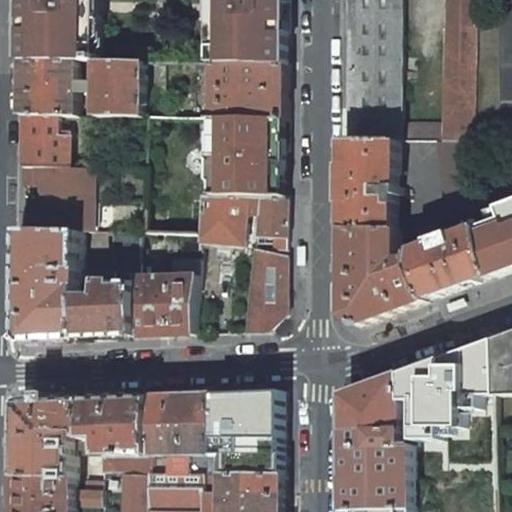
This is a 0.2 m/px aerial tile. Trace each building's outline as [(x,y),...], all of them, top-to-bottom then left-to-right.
[(29,0),(28,62),(84,63),(104,63),(149,64),(165,64),(220,65),(291,66),(291,0),(29,0)] [(447,0),(443,125),(402,125),(402,0),(351,0),(351,142),(401,142),(438,143),(475,143),(478,0),(447,0)] [(28,62),(27,117),(64,117),(82,118),(84,63),(28,62)] [(149,64),(104,63),(102,118),(147,118),(149,64)] [(166,119),(165,64),(149,64),(147,118),(166,119)] [(291,66),(220,65),(221,119),(286,120),(291,120),(291,66)] [(63,136),(64,117),(27,117),(27,167),(75,168),(76,136),(63,136)] [(209,144),(208,199),(254,199),(267,200),(270,200),(270,181),(286,181),(286,120),(221,119),(219,119),(219,144),(209,144)] [(401,142),(351,142),(350,232),(399,232),(399,198),(406,198),(406,189),(402,190),(401,142)] [(475,143),(438,143),(438,164),(452,215),(480,209),(474,186),(475,143)] [(51,199),(98,199),(98,168),(75,168),(27,167),(27,185),(51,185),(51,199)] [(285,200),(286,181),(270,181),(270,200),(285,200)] [(97,224),(98,199),(51,199),(27,200),(26,230),(68,233),(68,209),(97,224)] [(208,199),(205,244),(248,247),(252,216),(254,199),(208,199)] [(252,216),(265,215),(267,200),(254,199),(252,216)] [(270,200),(267,200),(265,215),(263,234),(279,235),(278,251),(290,251),(291,200),(285,200),(270,200)] [(509,223),(485,231),(497,276),(499,278),(511,273),(511,203),(503,206),(509,223)] [(68,233),(26,230),(26,231),(24,344),(84,342),(85,298),(86,299),(87,232),(68,233)] [(438,248),(419,255),(419,261),(419,267),(431,300),(497,276),(485,231),(461,240),(459,235),(437,243),(438,248)] [(399,232),(350,232),(350,317),(364,328),(432,303),(431,300),(419,267),(419,261),(404,261),(405,232),(399,232)] [(142,274),(143,234),(117,233),(116,274),(142,274)] [(252,325),(258,334),(273,334),(290,316),(290,258),(261,252),(252,325)] [(199,336),(204,261),(175,262),(177,278),(142,279),(142,284),(142,339),(199,336)] [(84,342),(142,339),(142,284),(105,283),(104,294),(100,294),(100,299),(86,299),(85,298),(84,342)] [(511,336),(498,342),(500,395),(511,394),(511,336)] [(349,511),(394,511),(419,511),(417,436),(407,436),(406,375),(349,396),(349,511)] [(220,396),(218,477),(289,477),(290,393),(220,396)] [(220,396),(157,398),(156,457),(180,457),(180,465),(195,464),(195,476),(210,476),(218,477),(220,396)] [(155,511),(156,477),(156,457),(157,398),(81,402),(80,451),(88,451),(87,457),(106,457),(106,484),(105,507),(105,511),(155,511)] [(23,477),(80,480),(80,451),(81,402),(24,404),(23,477)] [(195,476),(156,477),(155,511),(209,511),(210,476),(195,476)] [(218,477),(210,476),(209,511),(288,511),(289,477),(218,477)] [(80,480),(23,477),(22,511),(80,511),(80,506),(81,497),(80,497),(80,492),(80,480)] [(89,492),(80,492),(80,497),(81,497),(80,506),(85,507),(85,511),(86,511),(90,511),(91,507),(105,507),(106,484),(89,483),(89,492)]
